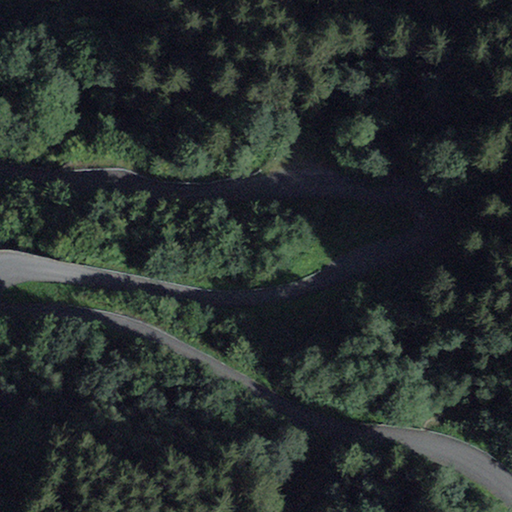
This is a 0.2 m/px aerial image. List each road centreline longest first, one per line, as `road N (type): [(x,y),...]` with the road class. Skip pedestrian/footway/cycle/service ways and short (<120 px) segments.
road 1 (unclassified): [(0,290),(12,281),(64,276),(226,302),(285,303),(414,243),(425,220),(415,196),(394,187),(160,197),(91,173),(57,184),(0,174)]
road 2 (unclassified): [(511,490),(477,459),(293,405),(118,324),(12,312),(0,293)]
